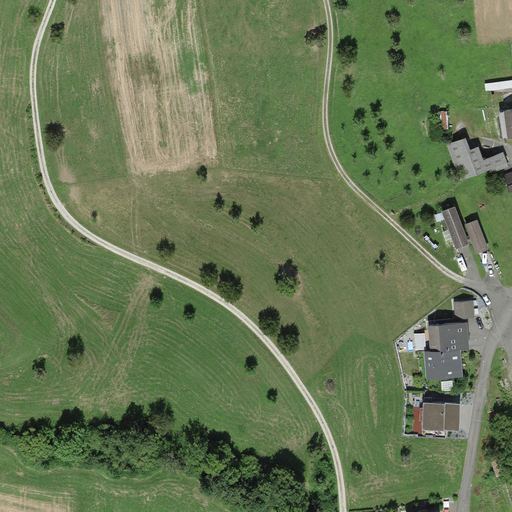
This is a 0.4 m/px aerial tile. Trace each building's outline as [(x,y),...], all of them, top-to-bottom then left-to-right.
[(511,79),(487,84),(488,90),(511,85),(511,79)] [(447,142),(461,178),(490,166),(492,171),(508,164),(507,160),(508,159),(503,148),(484,156),(479,143),(470,146),(466,135),(447,142)] [(454,203),(442,208),(456,245),(469,240),(454,203)] [(477,217),(465,221),(477,251),(488,246),(477,217)] [(474,299),(454,299),(454,315),(474,315),(474,299)] [(426,348),(427,375),(462,373),(460,344),(468,343),(467,318),(428,320),(430,348),(426,348)] [(445,399),(424,398),(423,424),(458,426),(459,400),(445,400),(445,399)] [(511,460),(510,453),(491,459),(495,473),(511,467),(511,460)]
